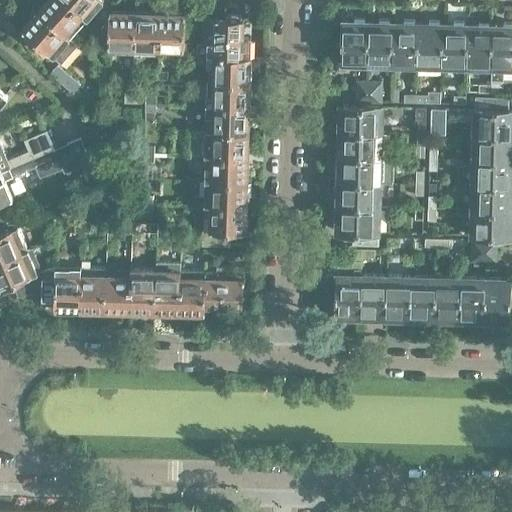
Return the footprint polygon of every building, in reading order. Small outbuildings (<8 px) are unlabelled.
[(88,18),(67,0),(47,0),(40,9),(71,37),(88,18)] [(67,0),(88,18),(103,0),(67,0)] [(40,9),(23,28),(26,31),(24,32),(34,41),(35,39),(62,62),(79,43),(71,37),(40,9)] [(134,53),(135,11),(110,11),(110,21),(109,37),(108,51),(108,52),(134,53)] [(159,54),(160,12),(135,11),(134,53),(159,54)] [(186,13),(160,12),(159,54),(183,55),(184,49),(184,41),(185,42),(185,28),(188,28),(188,15),(186,15),(186,13)] [(205,42),(197,42),(197,54),(209,54),(209,53),(250,54),(251,37),(243,37),(243,17),(241,17),(241,15),(228,14),(228,17),(217,16),(217,17),(206,17),(205,42)] [(367,62),(368,21),(365,21),(365,18),(355,18),(354,20),(343,20),(343,33),(340,33),(340,41),(343,41),(342,61),(367,62)] [(392,62),(393,21),(390,21),(390,19),(379,18),(379,21),(368,21),(367,62),(392,62)] [(417,63),(418,22),(414,22),(415,19),(404,19),(404,22),(393,21),(392,62),(417,63)] [(442,64),(443,23),(439,23),(439,20),(429,20),(429,22),(418,22),(417,63),(442,64)] [(107,21),(100,29),(109,37),(110,21),(107,21)] [(467,65),(468,23),(464,23),(464,21),(454,21),(454,23),(443,23),(442,64),(467,65)] [(492,65),(493,24),(489,24),(489,22),(479,21),(479,24),(468,23),(467,65),(492,65)] [(504,24),(493,24),(492,65),(511,65),(511,22),(504,22),(504,24)] [(97,41),(108,51),(109,37),(100,29),(98,31),(102,34),(97,41)] [(193,53),(193,42),(185,42),(184,41),(184,49),(191,49),(191,53),(193,53)] [(191,49),(184,49),(183,55),(183,57),(192,58),(193,55),(193,53),(191,53),(191,49)] [(249,80),(250,54),(209,53),(209,54),(208,79),(249,80)] [(73,92),(81,83),(57,63),(49,72),(73,92)] [(156,70),(156,79),(168,79),(168,70),(156,70)] [(249,105),(249,80),(208,79),(207,104),(249,105)] [(370,88),(370,80),(349,79),(349,87),(370,88)] [(501,79),(491,79),(490,83),(490,91),(501,91),(501,79)] [(490,91),(490,83),(478,82),(478,91),(490,91)] [(382,100),(382,88),(370,88),(349,87),(349,100),(382,100)] [(0,106),(8,96),(0,88),(0,106)] [(133,102),(133,91),(124,91),(123,102),(133,102)] [(416,102),(416,93),(403,93),(403,101),(416,102)] [(428,93),(416,93),(416,102),(428,102),(428,93)] [(453,102),(466,103),(466,95),(453,94),(453,102)] [(511,108),(500,109),(500,96),(476,96),(475,133),(511,134),(511,108)] [(156,111),(156,101),(145,101),(144,127),(153,128),(153,119),(156,111)] [(248,130),(249,105),(207,104),(206,129),(248,130)] [(340,119),(340,130),(381,131),(382,105),(341,104),(341,109),(338,109),(338,119),(340,119)] [(416,106),(416,107),(416,131),(425,131),(426,106),(416,106)] [(438,120),(430,120),(430,133),(438,133),(438,120)] [(247,155),(248,130),(206,129),(205,154),(247,155)] [(0,171),(54,148),(46,130),(24,140),(29,149),(0,161),(0,171)] [(381,156),(381,131),(340,130),(340,134),(338,134),(337,144),(340,144),(339,155),(381,156)] [(425,144),(425,131),(416,131),(416,144),(425,144)] [(511,134),(475,133),(474,158),(511,159),(511,134)] [(438,145),(429,145),(429,156),(438,157),(438,145)] [(57,154),(54,148),(0,171),(0,203),(13,198),(5,179),(35,166),(39,176),(62,167),(75,161),(70,149),(57,154)] [(154,161),(154,152),(143,152),(143,161),(154,161)] [(247,180),(247,155),(205,154),(196,154),(196,164),(205,164),(205,179),(247,180)] [(380,181),(381,156),(339,155),(339,159),(337,159),(337,169),(339,169),(339,180),(380,181)] [(437,170),(438,157),(429,156),(428,170),(437,170)] [(511,159),(474,158),(473,183),(511,184),(511,159)] [(424,182),(424,170),(416,170),(415,181),(424,182)] [(105,178),(104,208),(120,209),(121,178),(105,178)] [(246,205),(247,180),(205,179),(204,203),(246,205)] [(380,206),(380,181),(339,180),(339,184),(336,183),(336,194),(338,194),(338,205),(380,206)] [(424,194),(424,182),(415,181),(415,193),(424,194)] [(511,184),(473,183),(473,208),(511,209),(511,184)] [(437,195),(428,194),(428,206),(436,206),(437,195)] [(153,211),(153,201),(142,201),(141,211),(153,211)] [(245,230),(246,205),(204,203),(203,242),(229,243),(229,232),(242,232),(242,230),(245,230)] [(379,230),(380,206),(338,205),(338,208),(336,208),(335,219),(338,219),(337,230),(354,230),(354,243),(378,243),(379,230)] [(415,218),(423,218),(423,206),(415,206),(415,218)] [(436,219),(436,206),(428,206),(427,219),(436,219)] [(511,209),(473,208),(472,234),(511,234),(511,209)] [(0,260),(27,249),(17,225),(22,224),(19,214),(7,214),(0,216),(0,260)] [(90,231),(90,220),(82,220),(82,231),(90,231)] [(131,233),(131,221),(123,221),(123,233),(131,233)] [(140,222),(131,221),(131,233),(140,233),(140,222)] [(181,243),(181,232),(174,232),(173,243),(181,243)] [(189,244),(190,233),(181,232),(181,243),(189,244)] [(399,245),(399,236),(387,236),(387,245),(399,245)] [(472,238),(472,251),(485,251),(496,251),(496,239),(472,238)] [(219,248),(211,248),(206,248),(206,256),(219,256),(219,248)] [(361,315),(362,274),(362,260),(363,260),(363,248),(354,248),(353,266),(339,265),(339,273),(327,273),(326,300),(336,300),(336,304),(333,304),(333,312),(335,312),(335,314),(340,314),(340,317),(350,317),(350,315),(361,315)] [(378,248),(363,248),(363,260),(378,260),(378,248)] [(42,290),(43,269),(37,271),(27,249),(0,260),(0,287),(0,288),(3,287),(4,289),(16,284),(20,294),(30,290),(42,290)] [(485,259),(485,251),(472,251),(472,259),(485,259)] [(80,307),(81,266),(56,265),(56,266),(50,265),(43,269),(42,290),(53,291),(53,304),(55,304),(55,307),(80,307)] [(104,308),(106,267),(81,266),(80,307),(104,308)] [(218,270),(205,270),(204,311),(223,311),(224,303),(243,304),(243,301),(246,301),(246,289),(244,289),(244,278),(243,278),(244,266),(218,266),(218,270)] [(129,309),(130,268),(106,267),(104,308),(129,309)] [(154,309),(155,268),(130,268),(129,309),(154,309)] [(179,310),(180,269),(155,268),(154,309),(179,310)] [(204,311),(205,270),(180,269),(179,310),(204,311)] [(386,316),(387,274),(362,274),(361,315),(365,315),(365,317),(375,318),(375,315),(386,316)] [(411,316),(412,275),(387,274),(386,316),(390,316),(390,318),(400,318),(400,316),(411,316)] [(436,317),(437,276),(412,275),(411,316),(415,316),(415,319),(425,319),(425,317),(436,317)] [(461,318),(462,276),(437,276),(436,317),(440,317),(440,319),(450,320),(450,317),(461,318)] [(484,318),(485,277),(462,276),(461,318),(465,318),(464,320),(475,320),(475,318),(484,318)] [(511,278),(486,277),(485,277),(484,318),(489,318),(489,321),(500,321),(500,319),(511,319),(511,306),(511,305),(511,297),(511,278)]
